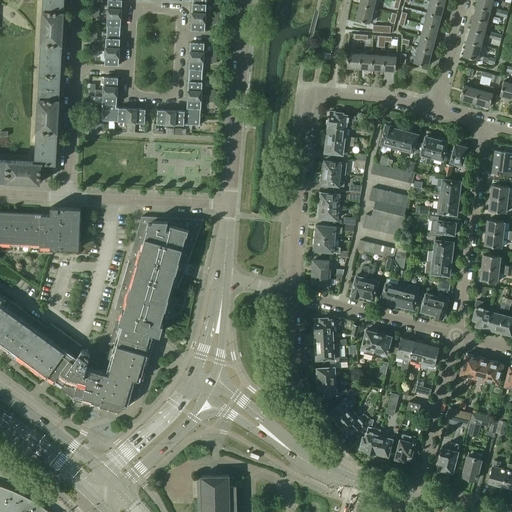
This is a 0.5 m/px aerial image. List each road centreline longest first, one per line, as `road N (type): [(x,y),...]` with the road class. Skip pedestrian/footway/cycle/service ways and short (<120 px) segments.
road 1 (residential): [(457,337),(481,122)]
road 2 (residential): [(289,292),(309,103),(316,93),(330,93)]
road 3 (residential): [(457,337),(289,292)]
road 4 (tertiary): [(229,205),(243,38)]
road 5 (residential): [(414,496),(457,337)]
road 6 (secondary): [(103,474),(0,391)]
road 7 (tertiary): [(192,379),(176,406),(103,474)]
road 8 (residential): [(67,197),(73,68)]
road 9 (residential): [(129,71),(135,96),(170,98),(179,35)]
road 10 (residential): [(179,35),(175,11),(139,8),(129,71)]
road 11 (tertiary): [(301,459),(211,379)]
